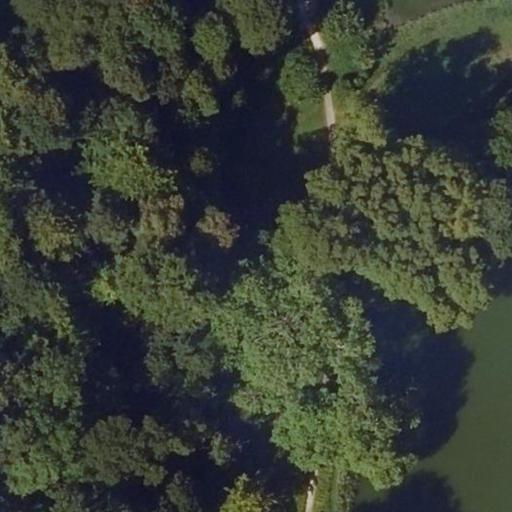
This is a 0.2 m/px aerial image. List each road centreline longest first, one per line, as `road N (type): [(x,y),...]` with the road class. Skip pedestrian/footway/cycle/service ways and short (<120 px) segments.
road 1 (track): [(352,0),(337,49),(329,184),(335,327),(311,511)]
road 2 (track): [(219,0),(203,28),(145,85),(65,143),(0,176)]
road 3 (track): [(511,232),(329,184)]
